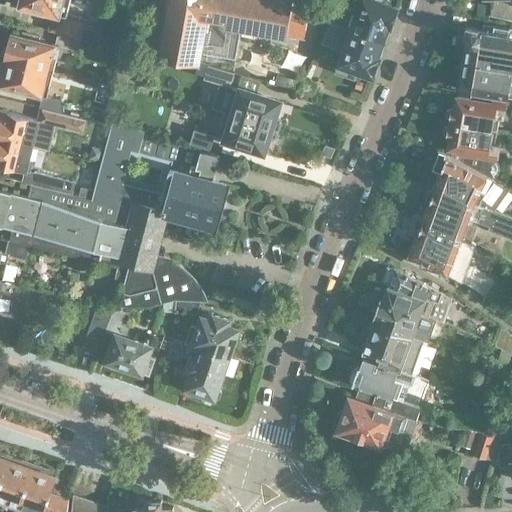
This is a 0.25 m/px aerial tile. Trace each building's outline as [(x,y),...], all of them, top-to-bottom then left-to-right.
[(53,14),(49,29),(97,42),(100,30),(84,26),(86,18),(67,13),(70,0),(19,0),(18,5),(29,8),(29,11),(44,15),(44,12),(53,14)] [(168,0),(159,54),(200,61),(202,52),(235,58),(241,26),(304,38),(310,0),(168,0)] [(340,5),(332,20),(344,25),(343,25),(382,39),(387,24),(390,25),(397,6),(382,0),(381,0),(361,0),(358,9),(345,4),(344,7),(340,5)] [(511,0),(491,0),(492,15),(511,18),(511,0)] [(468,27),(463,58),(511,66),(511,26),(482,21),(481,29),(468,27)] [(382,39),(343,25),(338,39),(346,42),(336,70),(354,77),(357,69),(372,74),(379,56),(376,55),(382,39)] [(12,32),(5,58),(53,70),(60,44),(77,49),(80,38),(59,32),(56,44),(36,38),(37,35),(23,31),(22,35),(12,32)] [(53,70),(5,58),(0,79),(0,83),(9,86),(8,89),(23,93),(24,90),(43,94),(47,95),(53,70)] [(511,66),(463,58),(458,88),(470,90),(471,88),(511,95),(511,66)] [(234,72),(209,64),(204,77),(230,85),(234,72)] [(304,80),(300,91),(313,96),(317,83),(304,80)] [(233,86),(225,112),(277,128),(280,120),(276,111),(279,100),(233,86)] [(40,106),(41,107),(63,111),(65,100),(47,95),(43,94),(40,106)] [(449,116),(448,119),(491,127),(494,113),(503,115),(506,100),(491,97),(490,101),(457,95),(455,103),(451,103),(451,105),(445,106),(444,113),(449,116)] [(0,108),(0,136),(33,144),(49,148),(55,125),(83,133),(87,117),(63,111),(41,107),(39,118),(0,108)] [(277,128),(225,112),(217,136),(264,150),(267,140),(275,136),(277,128)] [(491,127),(448,119),(448,122),(442,123),(441,130),(446,133),(445,135),(450,136),(448,145),(456,147),(455,151),(464,152),(462,161),(487,174),(493,178),(493,175),(490,170),(491,169),(492,168),(492,167),(491,166),(491,165),(495,161),(499,142),(489,140),(491,127)] [(155,133),(108,121),(91,199),(71,194),(31,184),(29,196),(0,188),(0,224),(13,228),(11,239),(30,244),(30,245),(97,260),(100,251),(119,256),(119,258),(130,261),(118,306),(128,305),(146,306),(165,301),(176,298),(201,300),(208,301),(204,292),(198,282),(193,276),(190,273),(185,268),(177,262),(174,260),(165,256),(156,253),(158,245),(153,243),(163,209),(214,224),(226,182),(213,180),(219,153),(155,138),(155,133)] [(195,128),(190,142),(210,148),(215,134),(195,128)] [(33,144),(0,136),(0,164),(26,171),(33,144)] [(441,170),(438,179),(475,199),(473,201),(495,209),(510,187),(493,178),(487,174),(462,161),(439,149),(432,167),(441,170)] [(75,180),(35,170),(31,184),(71,194),(75,180)] [(438,179),(425,214),(462,235),(471,239),(477,223),(467,219),(469,214),(477,217),(476,221),(490,226),(489,229),(511,237),(511,215),(495,209),(473,201),(475,199),(438,179)] [(425,214),(416,211),(410,227),(419,230),(411,251),(449,271),(452,261),(460,264),(456,275),(468,282),(486,295),(496,280),(474,265),(470,264),(477,242),(462,235),(425,214)] [(30,244),(11,239),(9,239),(6,251),(1,250),(0,249),(0,277),(2,278),(9,254),(26,258),(30,245),(30,244)] [(389,282),(384,298),(428,314),(443,319),(448,305),(450,306),(453,297),(430,285),(430,284),(405,270),(397,267),(396,268),(388,265),(383,278),(392,281),(391,283),(389,282)] [(176,298),(165,301),(164,310),(197,313),(193,324),(192,323),(186,340),(228,354),(238,328),(229,325),(231,319),(215,314),(214,315),(203,311),(203,313),(197,311),(201,300),(176,298)] [(377,320),(373,319),(420,336),(423,328),(424,328),(428,314),(384,298),(379,301),(376,309),(379,314),(377,320)] [(113,310),(98,305),(84,344),(97,349),(105,329),(113,310)] [(117,311),(113,310),(105,329),(115,332),(106,359),(148,373),(154,356),(146,354),(150,344),(127,336),(130,326),(122,323),(128,305),(118,306),(117,311)] [(371,350),(368,356),(408,370),(420,336),(373,319),(369,322),(367,329),(367,335),(369,336),(365,348),(371,350)] [(511,336),(493,324),(487,340),(502,348),(511,354),(511,351),(511,336)] [(175,337),(169,354),(180,358),(186,341),(175,337)] [(228,354),(195,343),(185,370),(191,372),(186,386),(204,392),(205,396),(212,399),(218,396),(220,390),(218,384),(228,354)] [(351,380),(385,392),(401,398),(407,381),(425,387),(428,377),(412,372),(408,370),(368,356),(364,355),(360,364),(358,363),(352,366),(349,374),(351,379),(351,380)] [(337,426),(351,431),(406,450),(413,432),(418,418),(417,418),(421,406),(406,400),(401,398),(385,392),(381,404),(370,400),(367,393),(359,396),(349,393),(344,406),(342,406),(337,409),(334,417),(336,422),(338,423),(337,426)] [(479,431),(464,426),(459,444),(473,449),(479,431)] [(482,432),(475,453),(486,457),(488,453),(495,455),(498,448),(490,445),(493,435),(482,432)] [(495,455),(492,465),(499,465),(511,464),(511,442),(498,443),(499,445),(498,448),(495,455)] [(0,483),(10,455),(0,451),(0,483)] [(10,455),(0,483),(0,498),(19,505),(33,463),(10,455)] [(33,463),(19,505),(38,511),(66,511),(68,499),(50,492),(56,475),(45,472),(47,468),(33,463)] [(83,511),(84,496),(74,493),(72,511),(83,511)] [(95,511),(96,500),(84,496),(83,511),(95,511)] [(176,511),(172,510),(172,505),(162,505),(161,499),(145,499),(145,506),(127,507),(127,511),(176,511)] [(108,511),(109,505),(96,500),(95,511),(108,511)]
